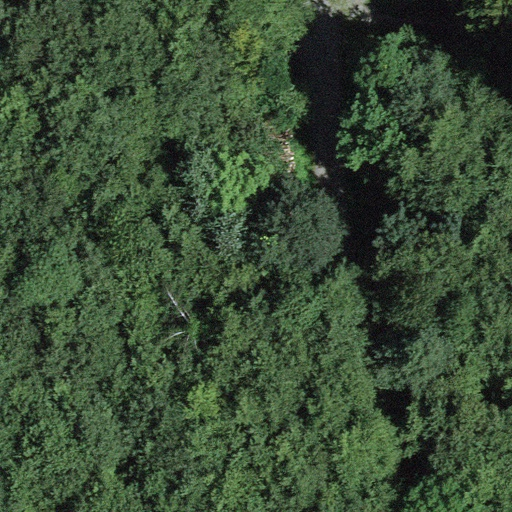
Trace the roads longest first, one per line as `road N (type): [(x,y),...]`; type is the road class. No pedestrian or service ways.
road 1 (track): [(381,511),(334,253),(307,0)]
road 2 (track): [(0,305),(198,125),(313,6)]
